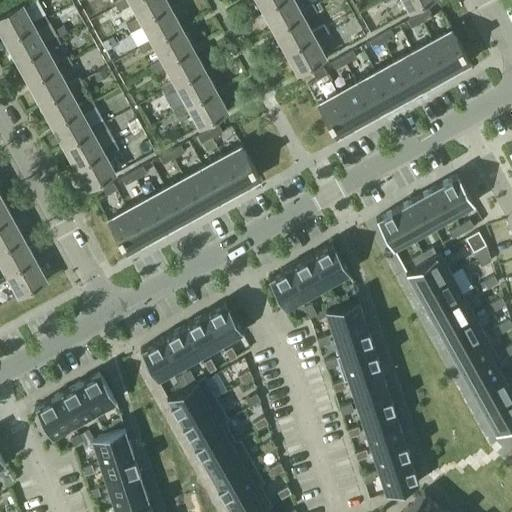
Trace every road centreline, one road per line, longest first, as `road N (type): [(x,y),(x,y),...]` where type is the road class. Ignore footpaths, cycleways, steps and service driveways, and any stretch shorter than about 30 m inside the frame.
road 1 (residential): [(111,314),(511,92)]
road 2 (residential): [(111,314),(0,109)]
road 3 (residential): [(0,374),(111,314)]
